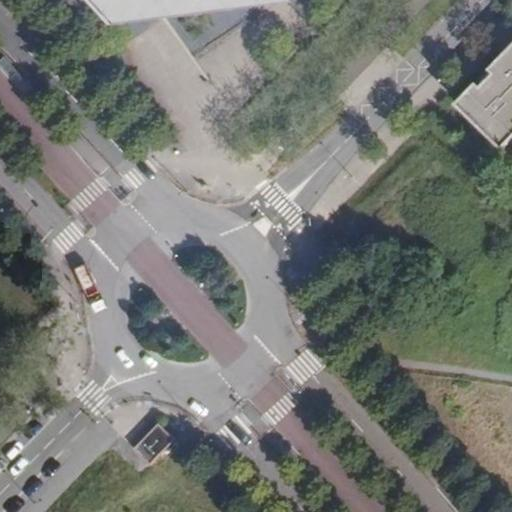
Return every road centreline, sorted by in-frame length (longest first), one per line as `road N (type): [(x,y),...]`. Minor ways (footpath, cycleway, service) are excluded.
road 1 (residential): [(480,0),(292,194)]
road 2 (primary): [(190,211),(152,186),(0,21)]
road 3 (primary): [(431,511),(274,322)]
road 4 (tertiary): [(119,366),(0,493)]
road 5 (primary): [(186,393),(309,511)]
road 6 (primary): [(0,163),(77,250),(94,287)]
road 7 (primary): [(190,211),(143,221),(124,234),(94,287)]
road 8 (primary): [(186,393),(248,368),(274,322)]
